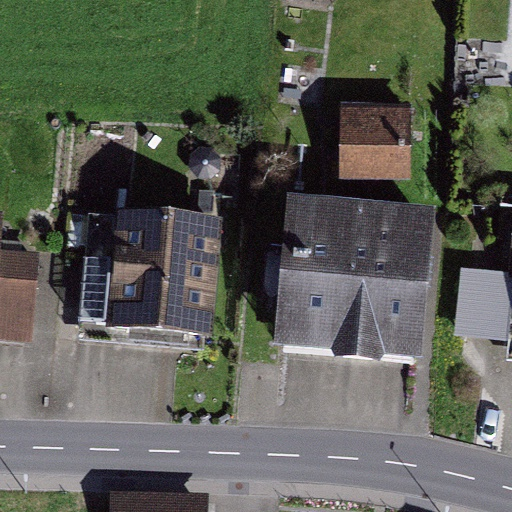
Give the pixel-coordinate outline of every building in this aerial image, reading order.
[(340,120),(340,182),(414,182),(414,120),(340,120)] [(282,220),(272,353),(427,364),(437,231),(282,220)] [(115,223),(106,343),(212,351),(221,231),(115,223)] [(3,233),(0,232),(0,345),(32,348),(39,262),(1,258),(3,233)] [(113,485),(112,511),(213,511),(213,485),(113,485)]
